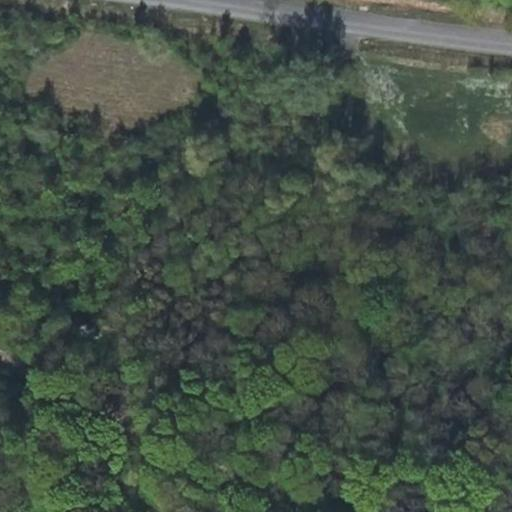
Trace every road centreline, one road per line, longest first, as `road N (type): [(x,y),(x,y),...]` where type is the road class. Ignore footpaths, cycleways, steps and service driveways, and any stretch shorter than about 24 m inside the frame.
road 1 (unclassified): [(154,0),(511,43)]
road 2 (track): [(0,369),(123,454),(266,511)]
